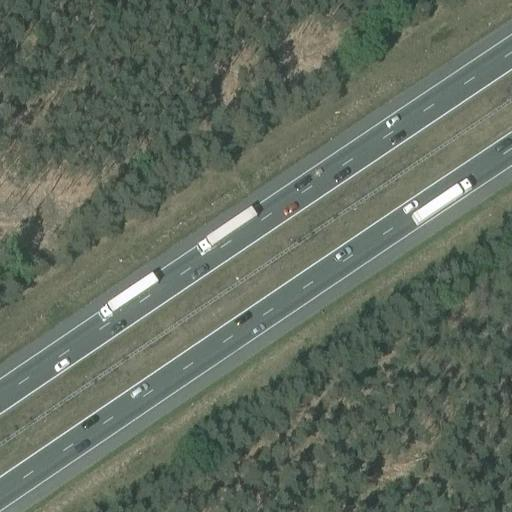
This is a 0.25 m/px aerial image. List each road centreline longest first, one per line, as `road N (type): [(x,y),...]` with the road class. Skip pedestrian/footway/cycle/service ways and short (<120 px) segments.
road 1 (motorway): [(0,499),(511,154)]
road 2 (motorway): [(511,58),(0,401)]
